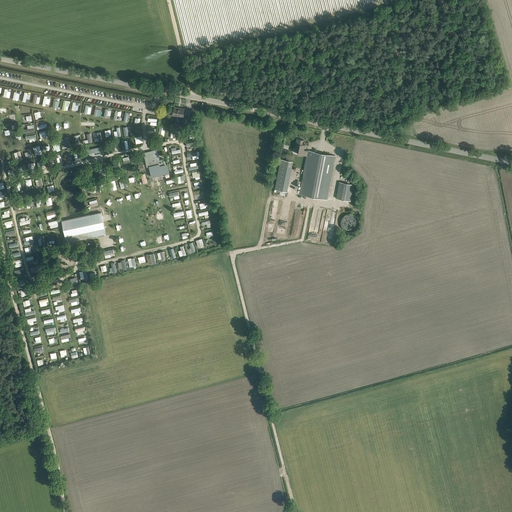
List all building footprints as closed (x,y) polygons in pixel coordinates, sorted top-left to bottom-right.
[(8,91),(9,89),(4,88),(2,96),(10,97),(11,91),(8,91)] [(41,97),(38,96),(38,94),(35,93),(33,102),(39,104),(41,97)] [(42,105),(46,106),(46,103),(50,104),(51,98),(44,97),(42,105)] [(64,99),(61,108),(68,110),(71,101),(64,99)] [(91,114),(93,106),(86,105),(84,113),(91,114)] [(183,117),(184,114),(185,109),(174,107),(172,115),(183,117)] [(108,118),(108,115),(111,115),(112,110),(105,108),(103,117),(108,118)] [(156,133),(156,118),(148,118),(148,133),(156,133)] [(184,130),(187,119),(183,118),(181,125),(175,124),(174,128),(184,130)] [(48,130),(39,132),(41,138),(49,136),(48,130)] [(327,199),(334,161),(335,156),(308,150),(308,151),(304,150),(305,144),(302,144),(303,139),(297,138),(295,147),(299,148),(298,154),(307,156),(299,194),(327,199)] [(64,148),(69,146),(67,139),(61,141),(64,148)] [(84,150),(85,158),(100,155),(100,154),(102,154),(101,147),(99,147),(84,150)] [(17,161),(23,158),(20,150),(14,152),(17,161)] [(149,167),(151,177),(162,175),(159,164),(160,164),(157,150),(143,153),(147,167),(149,167)] [(50,168),(55,166),(53,157),(47,159),(50,168)] [(287,192),(291,167),(279,165),(275,190),(287,192)] [(7,169),(10,177),(16,176),(14,167),(7,169)] [(109,174),(108,167),(99,168),(99,169),(94,170),(95,177),(96,177),(96,178),(98,178),(97,176),(109,174)] [(35,178),(37,186),(44,184),(41,176),(35,178)] [(115,179),(108,181),(110,191),(117,189),(115,179)] [(121,189),(128,187),(126,179),(119,181),(121,189)] [(339,182),(336,198),(350,201),(354,185),(339,182)] [(330,218),(332,210),(328,209),(323,234),(332,235),(335,219),(330,218)] [(56,210),(47,212),(48,218),(58,216),(56,210)] [(106,234),(101,212),(62,221),(66,243),(106,234)] [(342,217),(341,220),(341,223),(341,225),(342,227),(344,229),(346,231),(348,232),(351,232),(353,231),(356,230),(357,228),(358,226),(359,223),(359,221),(358,218),(356,216),(354,214),(352,214),(349,213),(346,214),(344,215),(342,217)] [(57,219),(49,222),(51,228),(59,226),(57,219)] [(210,219),(201,222),(202,225),(207,224),(208,228),(212,226),(210,219)] [(33,235),(26,236),(27,240),(24,240),(24,244),(34,243),(33,235)] [(199,249),(205,247),(203,238),(196,240),(199,249)] [(167,250),(169,259),(176,257),(174,248),(167,250)] [(157,263),(155,253),(147,254),(149,264),(157,263)] [(124,270),(127,269),(126,259),(122,260),(122,262),(119,262),(120,268),(124,268),(124,270)] [(77,297),(70,299),(71,305),(79,303),(77,297)] [(55,306),(57,312),(65,310),(64,304),(55,306)] [(27,315),(34,313),(32,307),(25,309),(27,315)] [(72,313),(75,312),(76,317),(82,315),(80,307),(71,309),(72,313)] [(57,316),(58,320),(61,319),(62,323),(67,321),(65,314),(57,316)] [(82,317),(73,319),(77,335),(86,333),(82,317)] [(81,337),(83,345),(90,343),(88,336),(81,337)]
